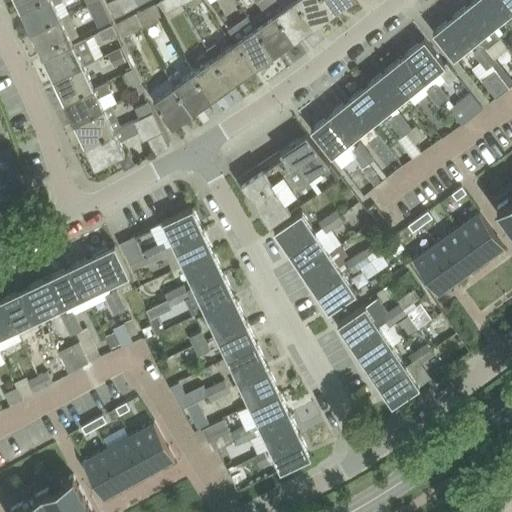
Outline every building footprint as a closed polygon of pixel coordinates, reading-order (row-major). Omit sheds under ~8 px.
[(31,31),(61,16),(55,3),(60,0),(36,0),(21,8),(31,31)] [(101,0),(92,0),(87,3),(98,25),(111,19),(101,0)] [(108,0),(115,16),(130,9),(139,4),(137,0),(108,0)] [(160,0),(166,12),(182,3),(180,0),(160,0)] [(256,26),(255,26),(274,53),(295,39),(266,0),(256,0),(263,9),(251,18),(256,26)] [(278,0),(266,0),(295,39),(314,25),(296,0),(292,0),(283,7),(278,0)] [(334,11),(326,0),(296,0),(314,25),(334,11)] [(326,0),(334,11),(349,0),(326,0)] [(474,41),(479,47),(484,43),(487,46),(500,35),(499,34),(493,26),(471,0),(470,0),(452,15),(474,41)] [(471,0),(493,26),(496,23),(511,11),(502,0),(471,0)] [(511,0),(502,0),(511,11),(511,10),(511,0)] [(136,11),(144,26),(163,16),(155,1),(136,11)] [(136,11),(117,21),(125,36),(144,26),(136,11)] [(452,15),(433,30),(455,56),(474,41),(452,15)] [(42,52),(72,38),(61,16),(31,31),(42,52)] [(255,26),(246,32),(238,21),(228,28),(237,39),(236,39),(256,66),(274,53),(255,26)] [(98,29),(102,39),(117,32),(112,23),(98,29)] [(493,26),(499,34),(503,32),(496,23),(493,26)] [(42,52),(54,78),(84,64),(84,63),(96,58),(85,36),(73,41),(72,38),(42,52)] [(427,78),(438,69),(448,81),(457,74),(447,61),(445,62),(425,36),(406,52),(427,78)] [(213,56),(231,84),(252,69),(256,66),(236,39),(222,50),(215,41),(206,47),(213,56)] [(484,43),(479,47),(473,51),(480,60),(491,51),(487,46),(484,43)] [(120,47),(109,53),(114,65),(126,59),(120,47)] [(491,51),(480,60),(481,60),(487,68),(492,64),(495,68),(509,85),(511,82),(511,78),(495,57),(491,51)] [(408,93),(427,78),(406,52),(387,67),(408,93)] [(213,56),(193,70),(211,98),(231,84),(213,56)] [(94,85),(84,64),(54,78),(64,100),(94,86),(94,85)] [(142,89),(133,68),(132,67),(124,70),(134,92),(142,89)] [(389,108),(408,93),(387,67),(368,82),(389,108)] [(509,85),(495,68),(482,79),(495,96),(509,85)] [(193,70),(183,77),(177,70),(169,75),(170,76),(175,83),(172,85),(192,111),(211,98),(193,70)] [(192,111),(172,85),(175,83),(170,76),(149,91),(154,98),(173,125),(192,111)] [(94,85),(94,86),(64,100),(75,122),(105,108),(104,107),(112,104),(117,101),(107,79),(94,85)] [(444,89),(439,84),(437,80),(432,85),(426,89),(429,92),(433,97),(444,89)] [(389,108),(368,82),(349,97),(370,124),(389,108)] [(449,98),(450,97),(444,89),(433,97),(440,106),(445,101),(449,98)] [(449,106),(462,123),(483,107),(470,90),(449,106)] [(351,139),(370,124),(349,97),(330,112),(351,139)] [(153,110),(148,100),(147,101),(135,107),(140,117),(153,110)] [(105,108),(75,122),(85,144),(115,129),(109,118),(117,115),(112,104),(104,107),(105,108)] [(115,129),(85,144),(95,165),(126,151),(120,139),(139,130),(143,139),(163,130),(153,110),(140,117),(122,126),(115,129)] [(389,119),(395,127),(406,119),(399,110),(394,115),(389,119)] [(333,154),(351,139),(330,112),(311,127),(333,154)] [(406,119),(395,127),(402,136),(408,132),(413,127),(406,119)] [(270,222),(303,199),(340,174),(318,148),(307,131),(240,177),(270,222)] [(368,149),(361,141),(351,149),(357,157),(368,149)] [(370,161),(373,159),(374,157),(368,149),(357,157),(364,166),(370,161)] [(118,155),(124,168),(135,162),(129,150),(118,155)] [(370,164),(363,169),(372,181),(379,175),(370,164)] [(457,198),(467,191),(462,184),(452,191),(457,198)] [(511,195),(498,206),(511,226),(511,195)] [(163,220),(174,242),(204,228),(193,206),(163,220)] [(328,215),(335,225),(344,219),(336,209),(328,215)] [(423,222),(433,215),(428,209),(418,216),(423,222)] [(458,225),(483,260),(505,244),(480,209),(458,225)] [(275,228),(288,249),(316,230),(303,210),(275,228)] [(335,225),(328,215),(319,221),(326,231),(335,225)] [(418,216),(409,223),(413,229),(423,222),(418,216)] [(436,241),(461,276),(483,260),(458,225),(436,241)] [(174,242),(184,265),(215,251),(204,228),(174,242)] [(288,249),(302,269),(330,250),(316,230),(288,249)] [(145,256),(135,234),(120,241),(131,263),(145,256)] [(170,252),(167,245),(164,240),(158,243),(155,245),(160,256),(166,254),(170,252)] [(439,292),(461,276),(436,241),(414,257),(439,292)] [(93,253),(108,283),(130,272),(115,243),(93,253)] [(145,249),(147,255),(150,261),(160,256),(155,245),(145,249)] [(371,259),(362,265),(360,267),(368,277),(389,263),(378,247),(368,254),(371,259)] [(368,254),(364,248),(355,254),(362,265),(371,259),(368,254)] [(330,250),(302,269),(315,289),(344,270),(330,250)] [(215,251),(184,265),(195,288),(225,273),(215,251)] [(108,283),(93,253),(72,264),(86,294),(108,283)] [(362,265),(355,254),(346,260),(353,271),(360,267),(362,265)] [(72,264),(50,274),(64,304),(86,294),(72,264)] [(315,289),(329,309),(357,290),(344,270),(315,289)] [(235,294),(225,273),(195,288),(205,308),(235,294)] [(64,304),(50,274),(24,287),(38,317),(64,304)] [(185,283),(175,288),(180,300),(190,295),(185,283)] [(38,317),(24,287),(2,297),(17,327),(38,317)] [(105,294),(110,303),(122,297),(118,288),(105,294)] [(165,292),(168,298),(171,304),(180,300),(175,288),(165,292)] [(205,308),(217,333),(247,319),(235,294),(205,308)] [(0,298),(0,335),(17,327),(2,297),(0,298)] [(127,307),(122,297),(110,303),(114,313),(127,307)] [(146,308),(151,317),(158,314),(172,307),(171,304),(168,298),(146,308)] [(399,319),(408,313),(400,302),(391,308),(399,319)] [(338,322),(352,342),(379,323),(366,303),(338,322)] [(66,324),(79,318),(74,308),(62,314),(66,324)] [(399,319),(391,308),(382,314),(390,325),(395,321),(399,319)] [(409,312),(408,313),(399,319),(395,321),(406,335),(418,326),(409,312)] [(79,318),(66,324),(71,334),(77,331),(83,328),(79,318)] [(247,319),(217,333),(227,356),(258,341),(247,319)] [(352,342),(365,362),(393,343),(379,323),(352,342)] [(189,334),(194,344),(206,338),(202,328),(189,334)] [(115,330),(107,334),(112,345),(121,341),(122,340),(117,329),(115,330)] [(194,344),(199,354),(211,348),(206,338),(194,344)] [(268,363),(258,341),(227,356),(238,377),(268,363)] [(418,348),(426,359),(435,353),(428,342),(418,348)] [(365,362),(379,382),(407,364),(393,343),(365,362)] [(59,349),(62,357),(69,371),(76,368),(66,346),(59,349)] [(409,354),(417,365),(426,359),(418,348),(409,354)] [(268,363),(238,377),(249,401),(279,386),(268,363)] [(379,382),(393,402),(420,384),(407,364),(379,382)] [(38,374),(44,385),(54,381),(53,379),(48,369),(42,372),(38,374)] [(29,378),(34,390),(44,385),(38,374),(29,378)] [(225,378),(215,383),(221,395),(231,390),(225,378)] [(176,396),(185,392),(180,380),(170,385),(176,396)] [(221,395),(215,383),(205,387),(211,399),(221,395)] [(4,391),(10,404),(23,398),(22,396),(17,386),(4,391)] [(279,386),(249,401),(260,423),(290,409),(279,386)] [(127,400),(116,405),(120,412),(130,407),(127,400)] [(290,409),(260,423),(270,446),(301,432),(290,409)] [(209,422),(204,411),(192,416),(197,427),(209,422)] [(92,418),(96,425),(107,420),(103,413),(92,418)] [(214,422),(203,427),(208,440),(230,429),(224,417),(214,422)] [(92,418),(82,424),(86,431),(96,425),(92,418)] [(175,457),(155,419),(131,432),(151,470),(175,457)] [(251,422),(250,422),(242,426),(247,439),(248,438),(257,434),(254,428),(251,422)] [(247,439),(242,426),(232,431),(235,438),(238,443),(247,439)] [(230,429),(208,440),(212,448),(217,446),(235,438),(232,431),(231,429),(230,429)] [(151,470),(131,432),(107,445),(128,483),(147,472),(151,470)] [(270,446),(273,451),(281,469),(312,454),(301,432),(270,446)] [(83,458),(104,496),(128,483),(107,445),(83,458)] [(270,461),(265,449),(255,453),(255,455),(234,465),(241,479),(262,469),(260,465),(270,461)] [(11,507),(13,511),(94,511),(74,473),(11,507)]
